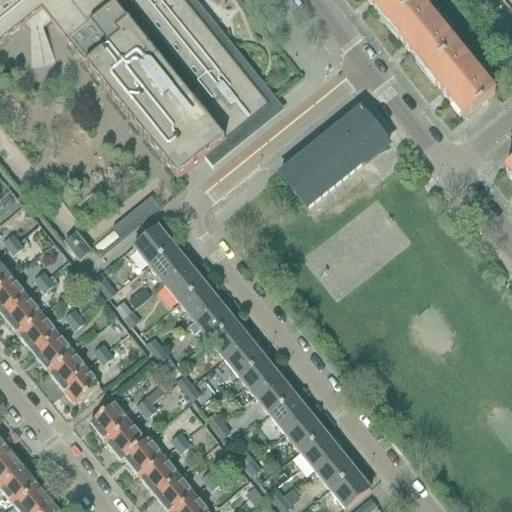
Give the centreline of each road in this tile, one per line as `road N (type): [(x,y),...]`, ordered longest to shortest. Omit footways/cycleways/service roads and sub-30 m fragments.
road 1 (residential): [(366,71),(199,207),(194,222),(422,511)]
road 2 (residential): [(106,511),(0,381)]
road 3 (residential): [(453,174),(366,71)]
